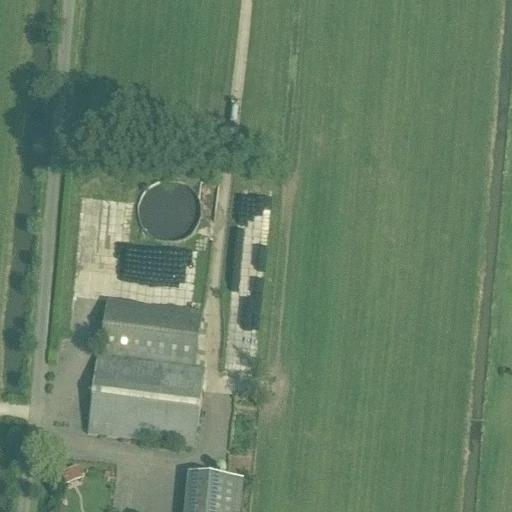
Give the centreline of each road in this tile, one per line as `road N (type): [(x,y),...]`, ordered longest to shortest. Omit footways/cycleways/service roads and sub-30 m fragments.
road 1 (track): [(249,0),(206,460),(78,449),(33,413),(0,410)]
road 2 (unclassified): [(23,511),(68,0)]
